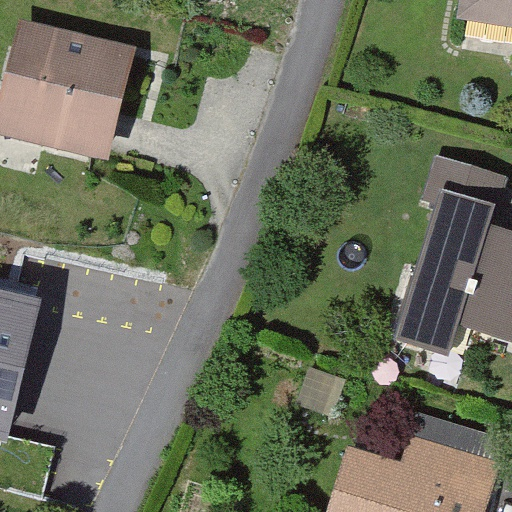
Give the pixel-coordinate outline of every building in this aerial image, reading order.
[(511,0),(465,0),(463,18),(511,24),(511,0)] [(129,53),(23,26),(0,117),(0,127),(104,154),(129,53)] [(443,206),(400,338),(446,353),(456,319),(511,336),(511,236),(490,229),(506,180),(439,159),(425,201),(443,206)] [(0,431),(2,432),(32,303),(0,296),(0,431)] [(345,382),(308,369),(296,403),(333,416),(345,382)] [(508,439),(407,410),(400,436),(411,439),(493,462),(501,464),(508,439)] [(349,451),(331,511),(478,511),(493,462),(411,439),(403,467),(349,451)]
